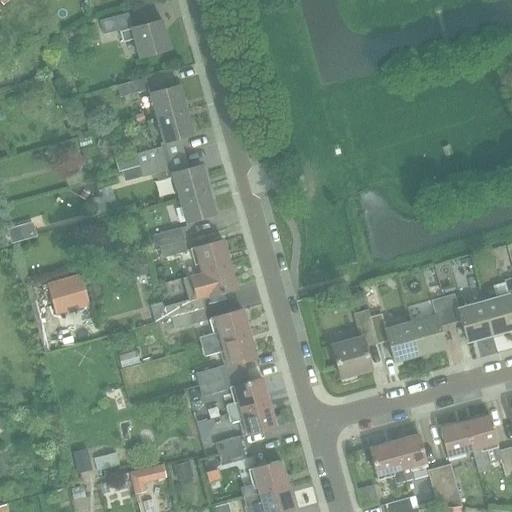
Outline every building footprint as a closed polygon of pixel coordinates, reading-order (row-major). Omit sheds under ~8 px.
[(139,57),(169,49),(161,20),(131,29),(127,13),(99,21),(103,35),(120,30),(123,42),(134,39),(139,57)] [(7,59),(1,66),(9,73),(15,67),(7,59)] [(511,59),(498,64),(502,78),(511,74),(511,59)] [(119,98),(148,90),(144,78),(116,86),(119,98)] [(156,117),(186,109),(179,85),(149,93),(156,117)] [(183,153),(179,138),(193,134),(186,109),(156,117),(163,142),(162,142),(163,147),(136,155),(134,149),(123,153),(127,168),(139,165),(139,166),(183,153)] [(201,164),(188,168),(183,153),(139,166),(142,178),(170,170),(171,173),(171,172),(178,198),(208,189),(201,164)] [(78,171),(64,175),(66,185),(81,180),(78,171)] [(208,189),(178,198),(185,222),(215,213),(208,189)] [(18,225),(7,228),(10,240),(21,237),(18,225)] [(155,246),(158,245),(182,238),(179,227),(151,235),(155,246)] [(161,258),(186,251),(182,238),(158,245),(161,258)] [(200,272),(229,264),(222,240),(190,249),(194,264),(198,263),(200,272)] [(144,258),(129,262),(133,277),(148,273),(144,258)] [(188,301),(164,308),(166,318),(170,317),(203,308),(200,299),(204,297),(235,288),(229,264),(200,272),(201,272),(181,278),(188,301)] [(78,273),(47,282),(56,312),(66,310),(67,313),(78,310),(77,306),(87,304),(78,273)] [(511,309),(511,306),(511,277),(503,280),(507,294),(482,301),(491,334),(511,328),(511,309)] [(361,289),(351,292),(355,306),(365,304),(361,289)] [(491,334),(482,301),(457,308),(453,294),(442,297),(449,324),(460,320),(466,341),(491,334)] [(438,327),(449,324),(442,297),(430,300),(434,314),(409,321),(418,355),(444,348),(438,327)] [(203,308),(170,317),(171,319),(174,328),(206,319),(203,308)] [(214,332),(199,337),(201,347),(248,333),(241,309),(210,318),(214,332)] [(418,355),(409,321),(384,328),(380,314),(369,317),(367,309),(367,310),(376,344),(387,341),(393,362),(418,355)] [(364,347),(376,344),(367,310),(352,314),(359,338),(331,346),(339,377),(370,368),(364,347)] [(223,366),(195,373),(198,385),(245,372),(242,361),(255,358),(248,333),(201,347),(204,356),(219,352),(223,366)] [(245,372),(198,385),(201,396),(229,388),(233,403),(226,405),(228,414),(267,403),(261,379),(255,380),(248,382),(245,372)] [(230,422),(238,420),(243,436),(274,427),(267,403),(228,414),(230,422)] [(498,450),(497,446),(488,415),(463,422),(471,449),(478,472),(491,469),(489,462),(500,459),(504,475),(511,472),(511,458),(509,447),(498,450)] [(206,420),(194,424),(199,440),(206,438),(213,426),(211,419),(206,420)] [(462,452),(471,449),(463,422),(440,429),(448,460),(463,456),(462,452)] [(413,478),(411,471),(426,466),(417,435),(393,441),(404,481),(413,478)] [(217,454),(242,447),(238,436),(214,443),(217,454)] [(395,483),(404,481),(393,441),(369,448),(377,480),(393,475),(395,483)] [(220,465),(245,458),(242,447),(217,454),(220,465)] [(86,449),(72,452),(76,472),(90,469),(86,449)] [(115,452),(95,456),(97,468),(117,463),(115,452)] [(187,461),(171,464),(174,478),(190,475),(187,461)] [(252,483),(241,487),(243,497),(257,493),(286,485),(280,461),(248,469),(252,483)] [(128,471),(134,494),(145,491),(143,483),(167,477),(163,463),(128,471)] [(461,506),(456,489),(449,464),(437,467),(447,505),(461,506)] [(436,503),(447,505),(437,467),(427,470),(433,495),(436,503)] [(257,493),(243,497),(246,506),(247,511),(281,511),(293,509),(286,485),(257,493)] [(374,505),(370,488),(358,491),(362,508),(374,505)] [(64,511),(60,495),(44,499),(47,511),(64,511)] [(385,511),(403,511),(412,509),(409,498),(384,505),(385,511)] [(218,504),(213,506),(215,511),(230,511),(227,502),(218,504)]
